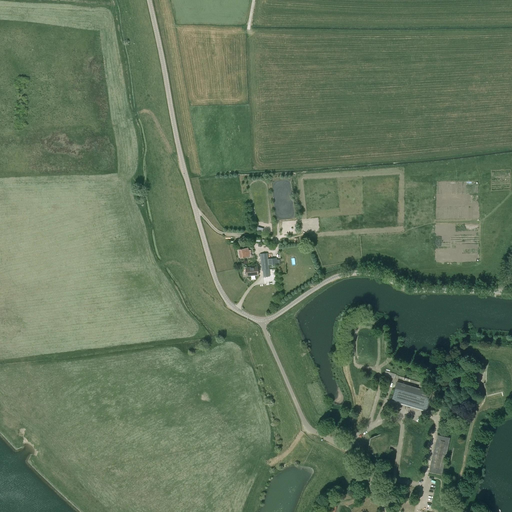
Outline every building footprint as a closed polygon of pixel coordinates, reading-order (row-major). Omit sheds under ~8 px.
[(251,250),(248,251),(248,248),(239,250),(240,259),(250,257),(249,254),(251,253),(251,250)] [(267,254),(267,253),(260,254),(262,270),(263,270),(269,269),(268,265),(268,260),(268,259),(267,254)] [(258,268),(248,269),(246,269),(246,276),(258,275),(258,268)] [(485,384),(487,383),(492,383),(493,373),(487,373),(489,365),(487,365),(486,372),(485,384)] [(435,388),(435,387),(420,383),(396,376),(396,375),(386,372),(385,376),(395,379),(395,378),(419,386),(418,388),(397,382),(391,400),(427,411),(432,393),(424,390),(425,388),(428,389),(428,388),(435,390),(435,388)] [(501,393),(500,393),(498,385),(488,387),(487,383),(485,384),(484,384),(487,396),(498,393),(499,393),(499,397),(500,397),(501,393)] [(358,401),(363,403),(360,413),(368,416),(372,405),(371,405),(372,402),(376,391),(367,388),(364,399),(359,398),(358,401)] [(337,438),(340,431),(329,426),(326,433),(337,438)] [(416,435),(405,434),(406,428),(404,428),(404,429),(404,430),(404,431),(403,432),(403,433),(403,434),(398,466),(398,467),(398,468),(398,469),(398,470),(398,471),(398,472),(400,472),(401,467),(411,468),(416,435)] [(369,441),(369,442),(368,443),(368,444),(368,446),(368,447),(368,448),(368,450),(368,451),(368,450),(372,453),(372,454),(376,456),(375,456),(376,457),(377,458),(377,457),(379,450),(388,451),(394,452),(395,451),(392,449),(389,449),(388,449),(388,447),(388,446),(389,446),(392,447),(395,446),(395,445),(389,444),(380,443),(381,435),(381,434),(379,435),(375,437),(374,437),(370,439),(369,439),(369,441)] [(437,436),(432,458),(428,457),(427,464),(431,465),(429,472),(429,473),(432,473),(442,475),(450,439),(437,436)] [(452,462),(454,461),(455,460),(462,462),(464,452),(457,450),(457,449),(455,447),(453,447),(450,462),(452,462)] [(351,511),(373,511),(379,509),(375,500),(351,511)] [(337,507),(338,504),(331,502),(330,505),(327,511),(335,511),(337,507)]
